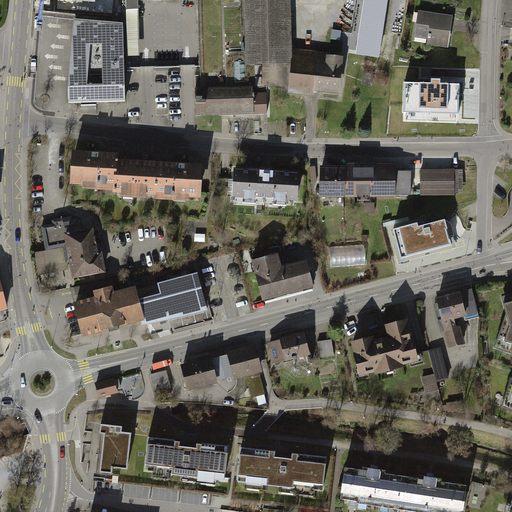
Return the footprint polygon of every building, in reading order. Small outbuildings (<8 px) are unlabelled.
[(290,0),(243,0),(246,64),(292,63),(293,59),(290,0)] [(387,0),(364,0),(357,50),(380,54),(387,0)] [(74,24),(67,106),(127,104),(125,71),(125,63),(141,62),(139,2),(123,2),(124,30),(74,24)] [(456,18),(419,12),(416,38),(430,40),(429,48),(451,51),(456,18)] [(341,56),(294,50),(293,59),(292,63),(289,92),(312,94),(313,89),(337,91),(341,56)] [(405,83),(404,113),(459,115),(460,85),(440,85),(441,80),(432,80),(432,84),(405,83)] [(202,89),(195,89),(197,116),(253,113),(253,94),(252,87),(202,89)] [(266,93),(253,94),(253,113),(267,113),(266,93)] [(204,199),(206,167),(121,162),(121,156),(74,153),(72,191),(124,194),(123,201),(151,202),(151,196),(159,196),(159,203),(192,205),(193,198),(204,199)] [(414,197),(414,173),(400,173),(400,164),(347,164),(347,168),(322,168),(322,200),(399,200),(399,197),(414,197)] [(302,174),(236,169),(234,202),(245,202),(245,206),(260,207),(260,203),(276,204),(275,208),(291,209),(291,205),(300,206),(302,174)] [(465,171),(423,170),(422,197),(457,197),(457,194),(464,194),(465,171)] [(365,213),(384,213),(384,207),(377,207),(377,204),(365,204),(365,213)] [(71,247),(77,281),(114,275),(112,264),(108,264),(106,253),(102,253),(98,230),(84,232),(82,220),(76,221),(75,217),(55,220),(56,225),(44,226),(48,250),(71,247)] [(418,223),(393,230),(401,259),(457,244),(452,226),(451,224),(449,222),(447,221),(444,221),(419,228),(418,223)] [(332,266),(368,264),(367,245),(331,247),(332,266)] [(317,291),(310,264),(285,270),(281,255),(254,262),(265,305),(317,291)] [(76,304),(84,334),(141,319),(142,323),(159,320),(160,322),(167,320),(166,318),(206,309),(197,274),(159,284),(162,294),(138,301),(134,289),(113,294),(111,289),(96,292),(98,299),(76,304)] [(128,276),(74,287),(76,295),(130,281),(128,276)] [(458,323),(481,317),(474,291),(439,300),(440,304),(436,305),(443,333),(447,332),(452,350),(467,346),(463,328),(460,329),(458,323)] [(511,292),(501,296),(506,317),(495,348),(511,354),(511,292)] [(377,338),(353,344),(363,379),(378,375),(379,380),(407,372),(406,367),(423,362),(412,320),(388,327),(392,339),(379,343),(377,338)] [(307,335),(268,346),(274,368),(313,358),(307,335)] [(332,339),(320,342),(324,360),(336,357),(332,339)] [(255,347),(228,354),(234,377),(245,374),(258,370),(261,370),(255,347)] [(444,348),(429,352),(436,375),(423,379),(427,394),(440,391),(438,384),(452,380),(444,348)] [(228,354),(209,359),(215,382),(234,377),(228,354)] [(209,359),(182,366),(188,389),(215,382),(209,359)] [(258,370),(245,374),(252,397),(264,394),(258,370)] [(168,371),(150,376),(155,393),(172,388),(168,371)] [(511,378),(501,409),(511,412),(511,378)] [(112,381),(96,385),(99,396),(115,392),(112,381)] [(122,426),(101,424),(100,433),(104,434),(100,472),(112,473),(112,467),(128,469),(132,433),(121,432),(122,426)] [(229,446),(149,437),(145,470),(225,479),(229,446)] [(323,491),(326,458),(239,449),(236,482),(323,491)] [(346,466),(341,498),(358,500),(358,503),(398,509),(403,475),(381,472),(381,469),(369,467),(368,470),(346,466)] [(438,511),(439,511),(463,511),(468,485),(438,480),(438,477),(425,475),(425,478),(403,475),(398,509),(419,511),(438,511)]
